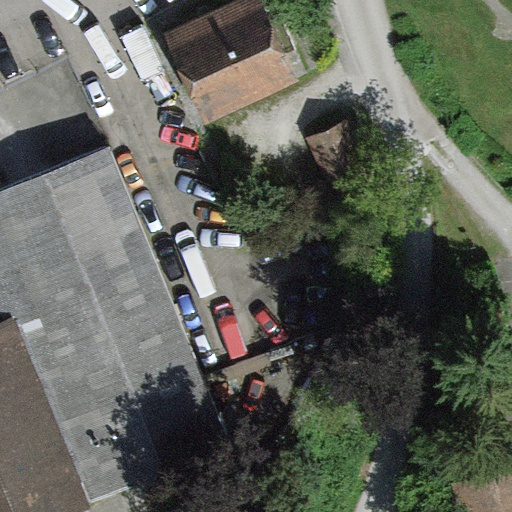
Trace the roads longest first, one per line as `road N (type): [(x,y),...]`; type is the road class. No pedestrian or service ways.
road 1 (residential): [(396,122),(403,354),(368,511)]
road 2 (residential): [(396,122),(511,241)]
road 3 (residential): [(361,0),(396,122)]
